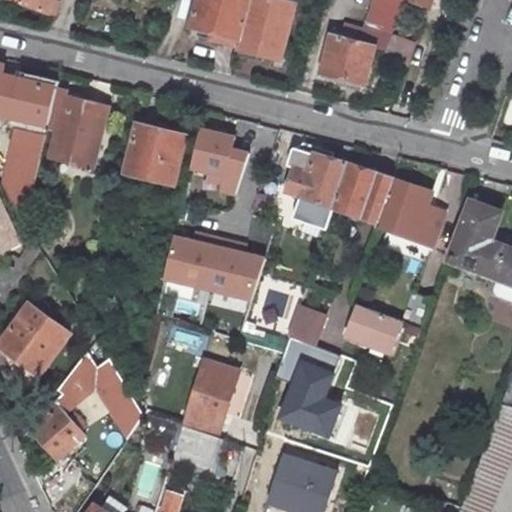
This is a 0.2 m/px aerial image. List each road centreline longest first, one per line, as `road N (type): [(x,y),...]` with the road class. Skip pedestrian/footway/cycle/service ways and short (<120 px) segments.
road 1 (residential): [(0,34),(444,146)]
road 2 (residential): [(493,0),(444,146)]
